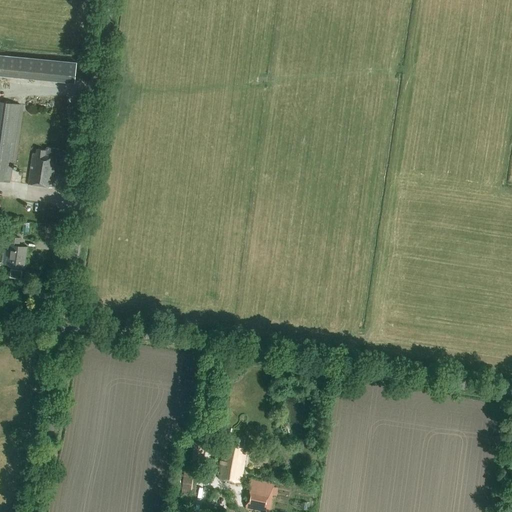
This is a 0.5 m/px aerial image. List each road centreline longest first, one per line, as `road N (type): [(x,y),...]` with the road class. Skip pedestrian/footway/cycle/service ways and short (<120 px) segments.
road 1 (tertiary): [(71,326),(511,389)]
road 2 (unclassified): [(71,326),(112,0)]
road 3 (unclassified): [(35,511),(71,326)]
